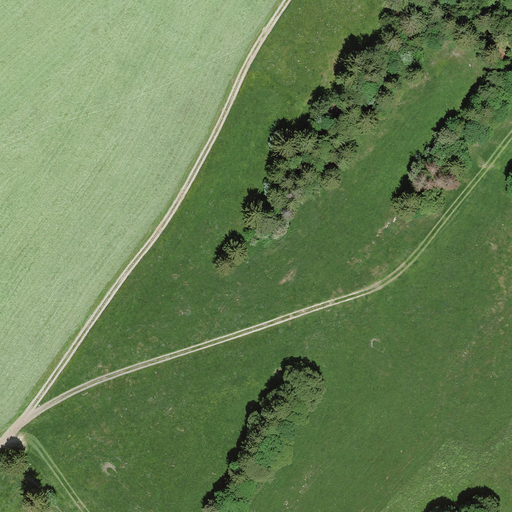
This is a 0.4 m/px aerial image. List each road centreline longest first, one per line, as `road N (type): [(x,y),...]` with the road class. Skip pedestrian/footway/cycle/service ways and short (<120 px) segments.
road 1 (track): [(289,0),(147,249),(0,443)]
road 2 (track): [(18,425),(99,380),(371,288)]
